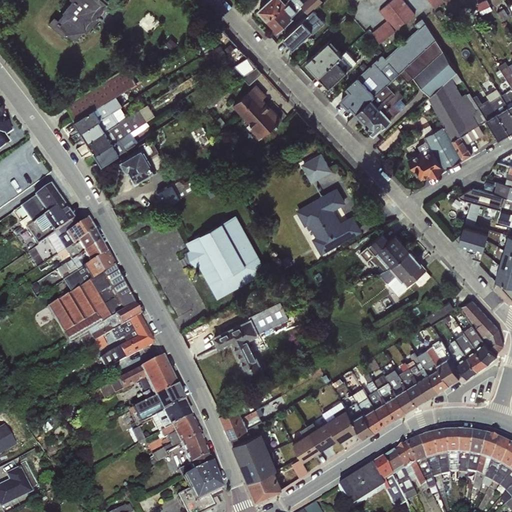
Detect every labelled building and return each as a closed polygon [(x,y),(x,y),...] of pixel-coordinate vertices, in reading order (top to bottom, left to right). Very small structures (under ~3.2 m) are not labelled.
[(48,23),(65,36),(68,32),(76,39),(85,29),(88,31),(100,16),(98,14),(109,0),(72,0),(57,18),(55,15),(48,23)] [(266,19),(287,0),(266,0),(257,9),(266,19)] [(301,0),(287,0),(266,19),(277,31),(293,17),(292,15),(299,10),(298,9),(301,7),(303,2),(301,0)] [(389,18),(373,30),(381,40),(417,13),(407,0),(390,0),(380,8),(389,18)] [(484,12),(493,8),(489,0),(484,0),(479,2),(484,12)] [(355,112),(386,84),(436,39),(422,18),(415,23),(418,28),(385,57),(382,54),(358,76),(346,87),(349,90),(339,99),(348,108),(350,107),(354,111),(355,112)] [(303,19),(283,37),(290,45),(286,41),(288,43),(294,48),(313,30),(303,19)] [(319,75),(342,53),(329,39),(306,61),(319,75)] [(222,42),(211,51),(217,59),(228,51),(222,42)] [(342,53),(319,75),(329,86),(357,61),(346,49),(342,53)] [(238,62),(243,73),(255,66),(249,56),(238,62)] [(75,120),(117,96),(137,82),(127,66),(64,104),(75,120)] [(444,125),(463,159),(472,154),(466,143),(484,133),(480,125),(487,120),(478,108),(469,91),(462,95),(456,84),(463,80),(456,71),(428,97),(444,125)] [(267,94),(256,83),(232,105),(248,124),(245,126),(258,140),(282,118),(264,98),(267,94)] [(355,112),(364,122),(395,93),(386,84),(355,112)] [(501,95),(511,112),(511,89),(501,95)] [(392,119),(391,118),(406,105),(400,98),(403,95),(399,90),(395,93),(364,122),(363,123),(374,135),(392,119)] [(490,101),(509,133),(511,131),(511,112),(501,95),(490,101)] [(81,131),(123,105),(117,96),(75,120),(81,131)] [(478,108),(487,120),(498,140),(509,133),(490,101),(478,108)] [(87,142),(127,117),(123,105),(81,131),(87,142)] [(95,154),(124,134),(121,128),(142,115),(139,109),(127,117),(87,142),(95,154)] [(124,134),(95,154),(102,164),(135,144),(131,137),(150,125),(146,120),(124,134)] [(426,140),(443,168),(444,169),(463,159),(444,125),(424,137),(426,140)] [(443,168),(426,140),(417,146),(421,151),(408,159),(421,179),(429,173),(430,176),(443,168)] [(136,181),(159,168),(146,144),(122,157),(136,181)] [(302,161),(313,180),(333,168),(322,149),(302,161)] [(316,179),(323,192),(340,182),(333,169),(316,179)] [(169,203),(183,194),(173,180),(160,189),(169,203)] [(511,185),(506,183),(496,180),(493,193),(511,198),(511,185)] [(25,230),(62,203),(49,185),(19,207),(26,216),(17,222),(23,230),(25,230)] [(337,186),(295,210),(304,226),(308,224),(315,236),(311,238),(320,254),(363,231),(353,214),(340,222),(334,210),(346,203),(337,186)] [(511,198),(493,193),(473,188),(459,195),(459,198),(500,209),(511,212),(511,198)] [(46,239),(74,220),(62,203),(25,230),(37,246),(46,239)] [(511,212),(500,209),(497,222),(511,225),(511,212)] [(217,298),(267,271),(236,215),(186,242),(190,249),(187,251),(195,265),(198,264),(217,298)] [(55,254),(92,232),(85,220),(77,225),(74,220),(46,239),(55,254)] [(472,257),(480,259),(489,227),(464,221),(458,242),(467,245),(466,250),(473,252),(472,257)] [(92,232),(55,254),(62,265),(98,242),(92,232)] [(388,268),(410,250),(394,233),(374,252),(388,268)] [(503,249),(511,251),(511,234),(507,233),(503,249)] [(98,242),(62,265),(55,270),(60,277),(74,268),(76,272),(105,254),(98,242)] [(498,265),(511,268),(511,251),(503,249),(498,265)] [(410,250),(388,268),(379,273),(397,294),(426,269),(410,250)] [(105,254),(76,272),(62,279),(70,292),(112,267),(105,254)] [(511,268),(498,265),(494,279),(511,300),(511,299),(511,268)] [(77,338),(133,305),(112,267),(70,292),(43,309),(47,315),(49,314),(67,343),(77,338)] [(451,300),(429,314),(433,321),(456,307),(451,300)] [(471,324),(497,353),(503,346),(499,330),(471,300),(459,307),(471,324)] [(91,342),(139,316),(133,305),(77,338),(83,347),(91,342)] [(130,339),(147,331),(139,316),(91,342),(99,355),(108,350),(104,343),(117,336),(119,340),(128,335),(130,339)] [(249,380),(265,372),(249,339),(260,334),(251,317),(212,336),(218,349),(231,343),(249,380)] [(497,353),(471,324),(462,331),(469,340),(488,364),(497,353)] [(147,331),(130,339),(104,354),(111,366),(151,345),(152,341),(147,331)] [(488,364),(469,340),(466,341),(461,334),(455,338),(478,370),(488,364)] [(464,373),(450,352),(442,340),(433,344),(427,335),(421,339),(425,349),(449,383),(464,373)] [(478,370),(455,338),(449,343),(453,350),(450,352),(464,373),(467,378),(478,370)] [(449,383),(425,349),(416,354),(439,389),(449,383)] [(439,389),(416,354),(413,352),(409,354),(411,360),(406,363),(429,396),(439,389)] [(151,397),(174,387),(160,357),(108,383),(98,389),(103,399),(138,382),(143,391),(148,389),(151,397)] [(429,396),(406,363),(405,362),(395,368),(417,403),(429,396)] [(384,373),(406,410),(417,403),(395,368),(384,373)] [(366,393),(386,423),(396,416),(373,379),(368,372),(363,375),(370,392),(366,393)] [(373,379),(396,416),(406,410),(384,373),(373,379)] [(150,419),(182,402),(174,387),(151,397),(131,408),(139,423),(150,419)] [(386,423),(366,393),(362,387),(351,394),(356,400),(375,430),(386,423)] [(219,413),(224,425),(257,407),(255,402),(261,400),(258,395),(219,413)] [(326,420),(337,439),(339,441),(358,430),(346,406),(341,400),(322,412),(326,419),(326,420)] [(346,406),(358,430),(363,437),(375,430),(356,400),(346,406)] [(155,434),(189,417),(182,402),(150,419),(155,430),(154,430),(150,432),(150,435),(155,434)] [(267,403),(257,407),(224,425),(232,443),(257,433),(253,424),(261,420),(258,413),(270,409),(267,403)] [(189,417),(155,434),(158,439),(165,438),(168,445),(151,455),(151,456),(198,435),(189,417)] [(306,424),(320,449),(337,439),(326,420),(317,426),(312,420),(306,424)] [(0,455),(20,443),(8,423),(4,425),(4,424),(0,426),(0,455)] [(320,449),(306,424),(300,429),(303,434),(293,441),(303,460),(320,449)] [(262,431),(257,433),(232,443),(240,463),(269,449),(262,431)] [(449,471),(458,471),(459,432),(445,433),(449,471)] [(467,471),(473,433),(459,432),(458,471),(458,473),(467,473),(467,471)] [(450,480),(449,471),(445,433),(431,436),(436,458),(442,481),(450,480)] [(467,471),(476,473),(486,436),(473,433),(467,471)] [(198,435),(151,456),(147,460),(151,466),(165,457),(167,461),(182,452),(186,465),(191,472),(209,464),(198,435)] [(435,484),(442,481),(436,458),(431,436),(419,440),(426,461),(435,484)] [(482,483),(490,462),(499,441),(486,436),(476,473),(472,488),(479,491),(482,483)] [(435,484),(426,461),(419,440),(406,445),(425,483),(428,483),(430,489),(436,487),(435,484)] [(492,482),(500,466),(511,447),(499,441),(490,462),(482,483),(489,487),(492,482)] [(422,492),(428,489),(425,483),(406,445),(394,452),(404,470),(411,483),(416,481),(422,492)] [(509,472),(511,468),(511,446),(511,447),(500,466),(492,482),(499,487),(509,472)] [(277,468),(269,449),(240,463),(248,482),(274,470),(277,468)] [(383,459),(393,477),(406,502),(417,497),(411,483),(404,470),(394,452),(383,459)] [(406,502),(393,477),(383,459),(373,466),(384,489),(390,500),(393,498),(398,507),(400,505),(403,511),(409,508),(406,502)] [(209,464),(191,472),(181,478),(186,490),(175,496),(183,511),(205,511),(214,508),(210,500),(223,493),(220,487),(218,487),(209,464)] [(0,483),(0,508),(33,492),(19,466),(4,474),(7,480),(0,483)] [(384,489),(373,466),(338,488),(352,509),(384,489)] [(499,487),(506,492),(511,485),(511,468),(509,472),(499,487)] [(282,488),(274,470),(248,482),(256,499),(282,488)] [(505,504),(511,498),(511,485),(506,492),(500,499),(505,504)] [(299,511),(321,511),(315,503),(299,511)]
